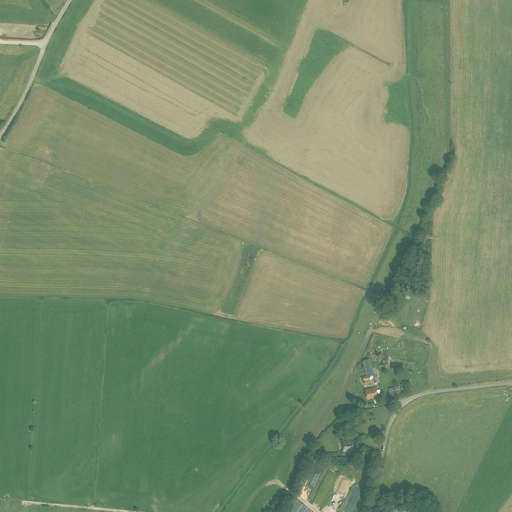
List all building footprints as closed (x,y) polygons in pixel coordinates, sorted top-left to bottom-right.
[(363,377),(364,382),(368,381),(368,380),(370,380),(370,379),(371,379),(372,379),(372,378),(373,377),(373,376),(373,375),(374,375),(373,370),(372,370),(370,359),(363,360),(366,376),(363,377)] [(399,386),(389,389),(391,397),(401,394),(399,386)] [(365,390),(367,399),(378,397),(376,387),(365,390)] [(343,441),(343,452),(354,452),(353,441),(343,441)] [(335,486),(338,478),(333,476),(329,485),(328,484),(324,494),(329,496),(333,485),(335,486)] [(310,511),(303,506),(298,501),(288,511),(310,511)] [(393,511),(413,511),(414,504),(394,503),(393,511)]
